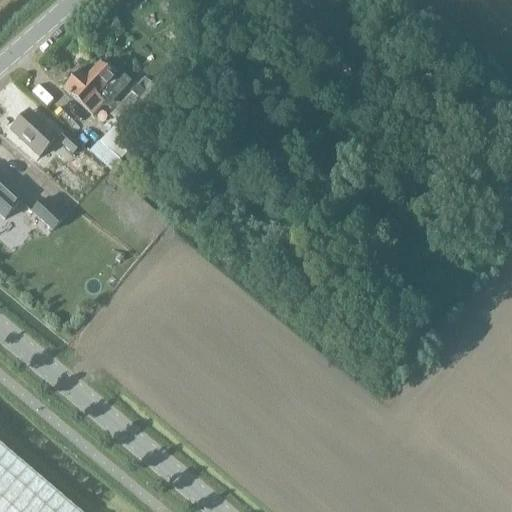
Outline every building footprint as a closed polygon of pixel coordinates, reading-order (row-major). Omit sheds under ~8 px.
[(93,118),(105,105),(110,109),(123,95),(111,83),(115,79),(100,65),(71,97),(93,118)] [(119,164),(138,142),(134,138),(167,102),(144,81),(112,118),(120,125),(100,145),(119,164)] [(57,140),(29,113),(11,133),(39,160),(57,140)] [(81,149),(66,134),(58,143),(74,156),(81,149)] [(0,219),(3,222),(20,204),(0,185),(0,219)] [(43,201),(31,214),(52,234),(64,221),(43,201)] [(78,511),(0,445),(0,511),(78,511)]
